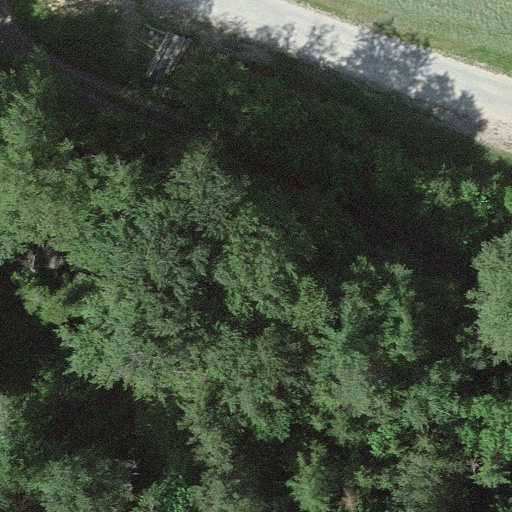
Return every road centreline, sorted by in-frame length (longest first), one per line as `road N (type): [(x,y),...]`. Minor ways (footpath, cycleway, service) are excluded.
road 1 (track): [(0,28),(36,60),(511,299)]
road 2 (track): [(235,0),(511,97)]
